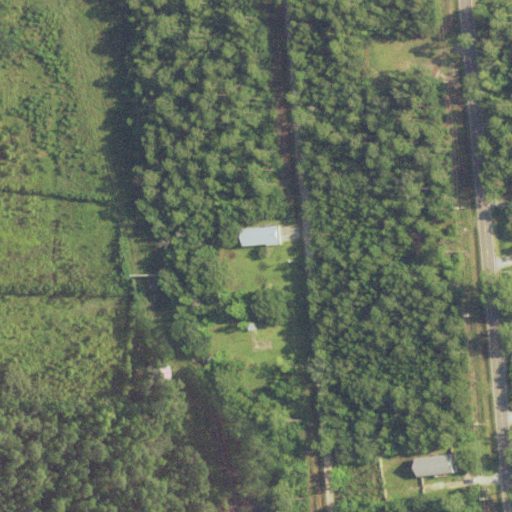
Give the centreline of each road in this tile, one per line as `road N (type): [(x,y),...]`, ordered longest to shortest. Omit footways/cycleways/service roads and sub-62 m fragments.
road 1 (residential): [(283,0),(332,511)]
road 2 (tertiary): [(511,490),(463,0)]
